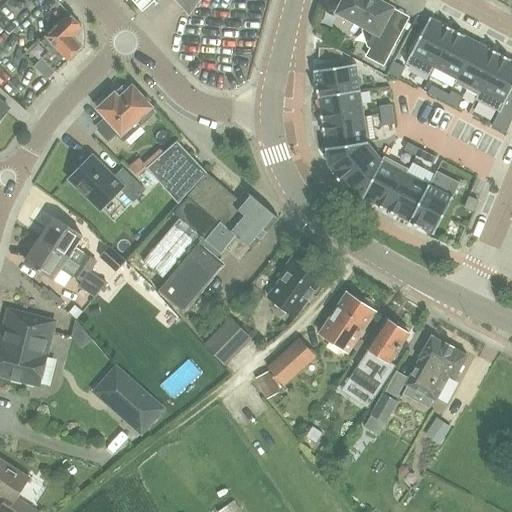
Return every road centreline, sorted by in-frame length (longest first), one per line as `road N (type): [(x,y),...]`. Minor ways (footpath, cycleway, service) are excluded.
road 1 (tertiary): [(269,113),(274,156),(303,203),(363,249),(465,302)]
road 2 (track): [(167,433),(298,327),(363,249)]
road 3 (residential): [(12,184),(58,113),(131,37)]
road 4 (unclassified): [(269,113),(238,113),(189,97),(131,37)]
road 5 (residential): [(465,302),(511,190)]
